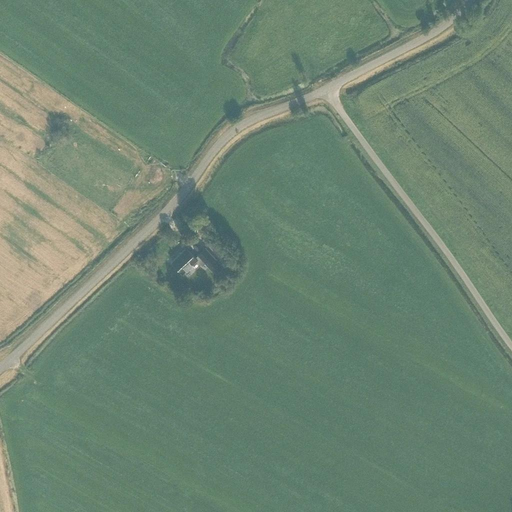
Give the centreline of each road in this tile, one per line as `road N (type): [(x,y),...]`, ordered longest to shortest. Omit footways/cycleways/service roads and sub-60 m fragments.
road 1 (unclassified): [(0,373),(179,203),(229,138),(324,95)]
road 2 (unclassified): [(511,349),(324,95)]
road 3 (unclassified): [(324,95),(448,27),(474,0)]
